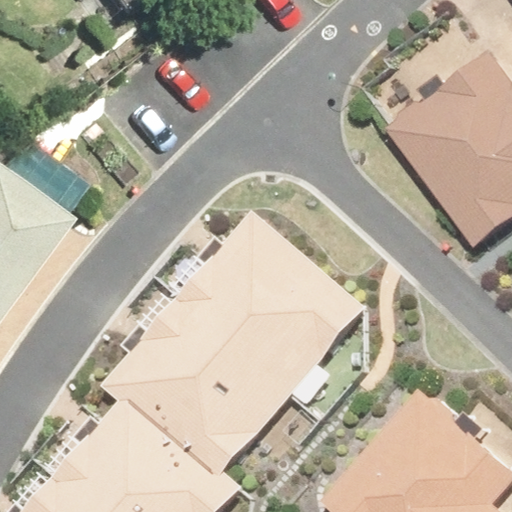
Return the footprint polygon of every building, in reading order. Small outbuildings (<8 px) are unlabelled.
[(120,0),(135,17),(156,0),(120,0)] [(511,68),(505,59),(398,136),(491,265),(511,249),(511,68)] [(0,171),(0,354),(85,228),(0,171)] [(54,511),(240,511),(258,490),(233,470),(365,303),(250,212),(110,388),(137,409),(54,511)] [(511,511),(511,431),(461,384),(357,493),(376,511),(511,511)]
